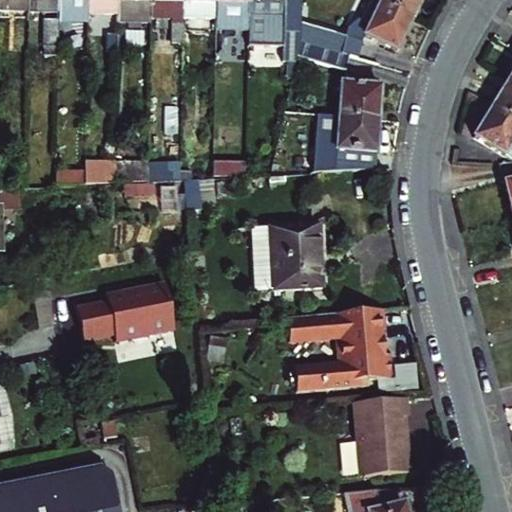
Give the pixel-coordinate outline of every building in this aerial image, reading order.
[(31,0),(32,5),(31,10),(61,11),(61,9),(61,0),(31,0)] [(61,0),(61,9),(61,11),(61,16),(61,18),(90,19),(91,10),(91,0),(61,0)] [(122,11),(122,0),(91,0),(91,10),(122,11)] [(154,19),(155,0),(122,0),(122,11),(122,20),(154,21),(154,19)] [(187,1),(186,0),(155,0),(154,19),(176,20),(175,42),(186,43),(186,19),(187,1)] [(222,3),(221,0),(186,0),(187,1),(186,19),(221,20),(222,3)] [(253,0),(221,0),(222,3),(221,20),(221,27),(252,28),(253,0)] [(253,0),(252,28),(252,36),(251,43),(284,44),(284,60),(302,60),(306,44),(306,32),(306,26),(307,0),(253,0)] [(385,0),(384,4),(417,20),(426,0),(385,0)] [(402,53),(417,20),(384,4),(369,37),(402,53)] [(61,18),(61,16),(47,15),(46,43),(60,44),(60,42),(61,18)] [(350,38),(306,26),(306,32),(306,44),(344,55),(350,38)] [(306,44),(302,61),(349,74),(353,58),(344,55),(306,44)] [(511,69),(507,67),(490,93),(511,107),(511,69)] [(350,87),(347,117),(384,120),(386,90),(350,87)] [(511,107),(490,93),(473,120),(511,145),(511,107)] [(332,167),(380,165),(384,120),(347,117),(336,116),(332,167)] [(216,154),(215,173),(219,173),(247,172),(248,155),(216,154)] [(84,167),(84,181),(118,179),(118,162),(118,156),(85,155),(84,167)] [(149,160),(148,177),(180,175),(181,160),(149,159),(149,160)] [(118,179),(148,177),(149,160),(118,162),(118,179)] [(56,166),(56,182),(84,181),(84,167),(56,166)] [(511,171),(493,176),(503,216),(511,214),(511,171)] [(215,173),(184,175),(187,203),(221,201),(219,173),(215,173)] [(0,185),(0,206),(22,205),(21,184),(0,185)] [(511,214),(503,216),(511,249),(511,214)] [(276,221),(263,222),(266,286),(279,286),(331,283),(326,218),(276,221)] [(209,252),(195,254),(196,269),(211,267),(209,252)] [(46,285),(30,288),(37,323),(53,319),(46,285)] [(397,381),(392,310),(296,317),(297,342),(344,339),(346,359),(299,363),(301,388),(397,381)] [(405,399),(353,403),(360,475),(408,471),(404,415),(406,415),(405,399)] [(97,468),(0,486),(0,511),(116,511),(109,476),(97,468)] [(248,495),(246,480),(230,482),(232,496),(248,495)] [(405,511),(403,500),(377,506),(374,491),(367,492),(344,493),(348,511),(405,511)]
